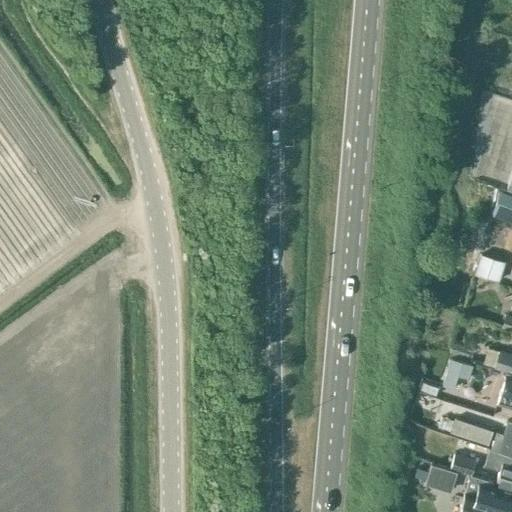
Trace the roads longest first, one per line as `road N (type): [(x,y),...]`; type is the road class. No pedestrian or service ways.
road 1 (unclassified): [(171,511),(165,264),(100,0)]
road 2 (primary): [(331,511),(373,0)]
road 3 (primary): [(278,0),(276,511)]
